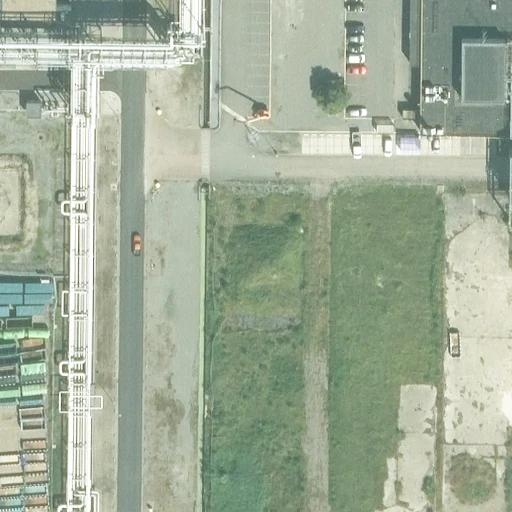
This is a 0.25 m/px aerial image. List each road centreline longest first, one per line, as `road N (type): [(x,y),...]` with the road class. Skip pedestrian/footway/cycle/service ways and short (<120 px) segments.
road 1 (unknown): [(306,147),(310,511)]
road 2 (unknown): [(306,147),(511,150)]
road 3 (unknown): [(223,139),(233,0)]
road 4 (unknown): [(0,75),(135,80)]
